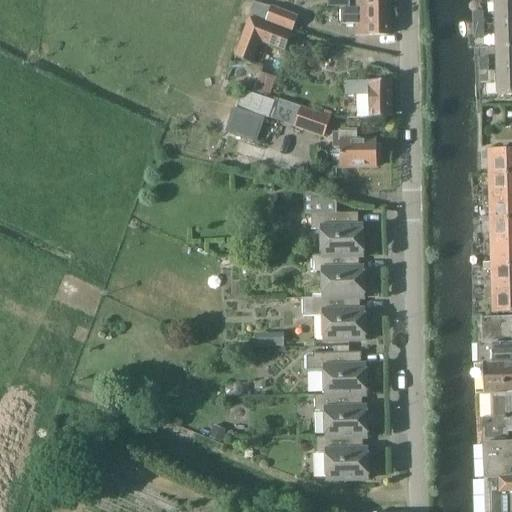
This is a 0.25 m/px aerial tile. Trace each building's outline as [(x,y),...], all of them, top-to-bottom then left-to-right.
[(511,0),(494,0),(495,23),(511,22),(511,0)] [(292,30),(298,15),(273,5),(267,21),(292,30)] [(390,35),(389,7),(357,8),(342,8),(342,24),(357,23),(357,36),(390,35)] [(474,23),(486,23),(486,10),(474,10),(474,23)] [(284,51),(290,35),(249,19),(235,57),(251,63),(260,42),(284,51)] [(496,46),(511,45),(511,22),(495,23),(496,46)] [(475,37),(486,36),(486,23),(474,23),(475,37)] [(496,69),(511,68),(511,45),(496,46),(496,69)] [(480,70),(490,69),(490,56),(479,56),(480,70)] [(497,94),(511,93),(511,68),(496,69),(497,94)] [(480,83),(490,83),(490,69),(480,70),(480,83)] [(393,118),(391,82),(345,83),(345,95),(357,94),(358,119),(370,119),(393,118)] [(241,90),(235,107),(266,118),(269,119),(275,101),(241,90)] [(235,107),(226,133),(257,144),(266,118),(235,107)] [(295,124),(294,127),(323,138),(324,136),(331,118),(331,117),(301,107),(301,108),(295,124)] [(355,141),(355,131),(332,132),(332,146),(339,146),(340,169),(377,168),(376,164),(381,164),(381,154),(376,154),(376,141),(355,141)] [(511,141),(508,142),(508,149),(489,149),(489,152),(482,152),(482,159),(490,159),(490,173),(511,171),(511,141)] [(484,196),(511,195),(511,171),(490,173),(490,187),(484,187),(484,196)] [(336,215),(336,203),(303,192),(304,215),(311,215),(311,231),(321,231),(321,257),(363,256),(363,227),(358,227),(358,214),(336,215)] [(511,217),(511,195),(484,196),(484,206),(491,206),(491,215),(480,215),(480,219),(511,217)] [(511,241),(511,217),(480,219),(479,219),(479,223),(483,223),(483,233),(485,233),(485,243),(511,241)] [(511,263),(511,241),(485,243),(485,251),(492,251),(492,264),(511,263)] [(359,269),(359,257),(363,257),(363,256),(321,257),(311,257),(312,273),(322,272),(322,299),(364,298),(364,269),(359,269)] [(486,288),(511,286),(511,263),(492,264),(493,278),(486,278),(486,288)] [(511,311),(511,286),(486,288),(486,297),(493,297),(493,307),(485,307),(485,312),(511,311)] [(360,311),(360,299),(364,299),(364,298),(322,299),(302,300),(303,318),(322,317),(323,342),(365,341),(365,311),(360,311)] [(482,344),(511,343),(511,316),(481,317),(482,344)] [(268,333),(268,348),(284,348),(284,333),(268,333)] [(511,361),(511,343),(482,344),(478,344),(478,363),(511,361)] [(361,366),(361,353),(308,354),(304,357),(304,371),(308,373),(324,373),(324,396),(367,394),(366,366),(361,366)] [(482,393),(492,392),(511,391),(511,361),(478,363),(479,393),(482,393)] [(227,396),(230,397),(241,397),(244,393),(244,390),(242,387),(239,386),(229,386),(227,387),(225,390),(225,393),(227,396)] [(484,444),(511,442),(511,391),(492,392),(492,419),(483,419),(482,419),(482,444),(484,444)] [(362,408),(362,396),(367,396),(367,394),(324,396),(314,396),(315,412),(324,411),(325,438),(367,436),(367,408),(362,408)] [(221,442),(226,430),(214,425),(209,437),(221,442)] [(363,450),(363,438),(368,438),(367,436),(325,438),(315,438),(316,454),(325,453),(326,481),(368,480),(368,450),(363,450)] [(485,478),(511,476),(511,442),(484,444),(482,444),(483,478),(485,478)] [(79,467),(81,468),(89,472),(95,456),(86,453),(85,452),(79,467)] [(485,496),(511,494),(511,476),(485,478),(483,478),(484,496),(485,496)] [(511,511),(511,494),(485,496),(484,496),(484,511),(511,511)]
